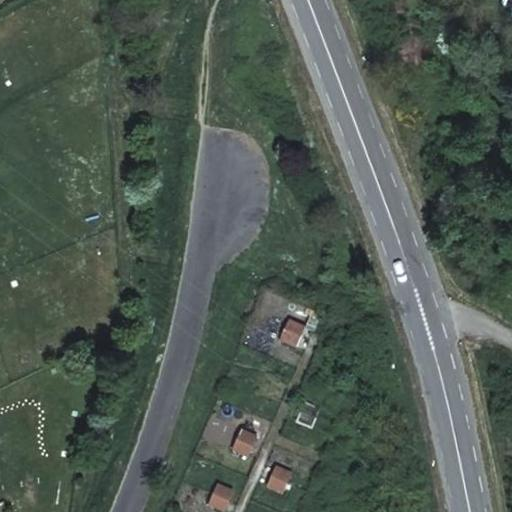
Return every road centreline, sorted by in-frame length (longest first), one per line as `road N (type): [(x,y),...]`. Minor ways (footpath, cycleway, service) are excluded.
road 1 (secondary): [(298,0),(419,304),(470,511)]
road 2 (residential): [(125,511),(144,467),(210,201)]
